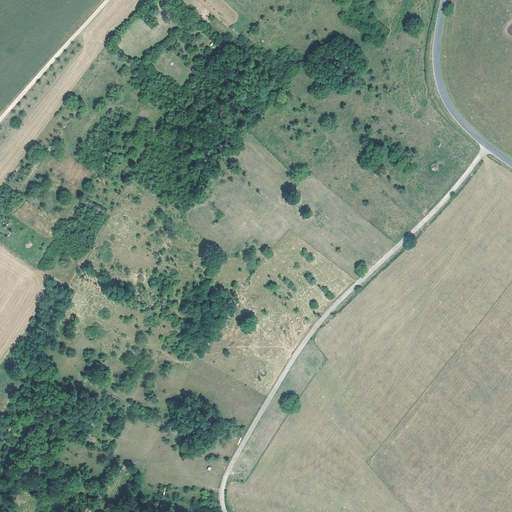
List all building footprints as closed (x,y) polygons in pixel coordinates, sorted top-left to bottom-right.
[(422,109),(427,114),(432,109),(427,104),(422,109)] [(301,201),(310,208),(314,203),(305,197),(301,201)] [(231,305),(227,312),(236,316),(239,309),(231,305)] [(284,316),(280,323),(291,330),(296,323),(284,316)] [(221,320),(218,326),(227,331),(230,325),(221,320)] [(305,358),(309,350),(304,347),(299,355),(305,358)] [(274,412),(279,402),(272,398),(266,408),(274,412)] [(84,441),(97,448),(100,441),(87,434),(84,441)] [(241,463),(246,455),(241,452),(236,460),(241,463)]
